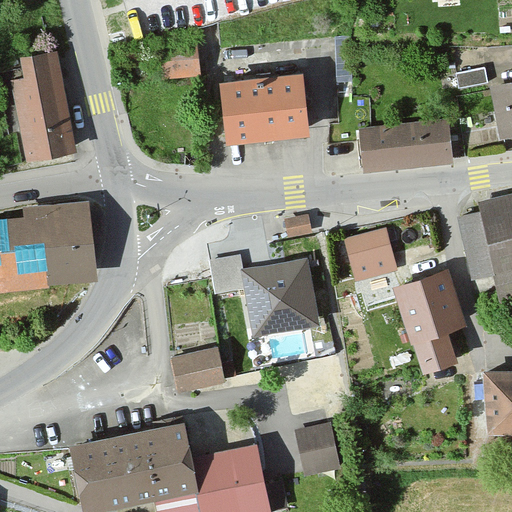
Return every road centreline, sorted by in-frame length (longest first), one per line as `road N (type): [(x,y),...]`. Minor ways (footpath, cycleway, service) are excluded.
road 1 (unclassified): [(211,198),(511,169)]
road 2 (unclassified): [(76,0),(116,172)]
road 3 (unclassified): [(125,277),(85,328),(0,394)]
